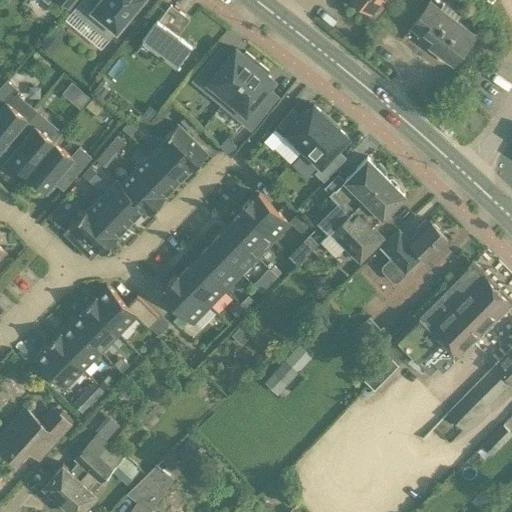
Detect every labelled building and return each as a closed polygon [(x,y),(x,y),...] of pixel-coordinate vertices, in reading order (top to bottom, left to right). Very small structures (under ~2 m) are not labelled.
[(59,0),(69,8),(76,0),(59,0)] [(78,0),(72,7),(107,37),(115,27),(116,28),(139,0),(78,0)] [(355,0),(371,12),(381,0),(355,0)] [(410,27),(431,42),(428,45),(452,63),(475,33),(429,0),(410,27)] [(170,4),(158,20),(157,19),(142,40),(177,66),(192,45),(178,35),(190,19),(170,4)] [(222,105),(255,67),(243,57),(241,59),(234,53),(218,72),(208,64),(193,81),(222,105)] [(222,105),(251,129),(266,111),(256,103),(272,85),(265,79),(266,77),(255,67),(222,105)] [(0,148),(17,128),(35,108),(17,93),(20,90),(8,80),(0,90),(0,148)] [(70,83),(64,95),(84,105),(90,93),(70,83)] [(482,116),(462,97),(451,109),(471,128),(482,116)] [(274,127),(300,152),(332,118),(313,100),(296,118),(288,110),(274,127)] [(17,128),(27,137),(7,161),(15,168),(21,168),(28,174),(55,141),(38,127),(46,118),(35,108),(17,128)] [(180,123),(192,136),(199,129),(186,117),(180,123)] [(332,118),(300,152),(317,168),(314,171),(323,180),(339,163),(332,156),(351,136),(332,118)] [(129,135),(135,128),(128,121),(122,127),(129,135)] [(178,125),(163,140),(193,169),(208,154),(178,125)] [(116,135),(108,144),(117,151),(118,152),(125,142),(116,135)] [(163,140),(164,141),(150,156),(179,184),(193,169),(163,140)] [(55,141),(28,174),(35,180),(35,185),(44,192),(64,168),(74,177),(91,157),(80,147),(72,156),(55,141)] [(104,166),(117,151),(108,144),(95,159),(104,166)] [(334,190),(333,189),(329,193),(337,202),(318,222),(328,232),(346,215),(386,175),(384,173),(386,172),(386,169),(379,163),(377,163),(375,165),(367,156),(361,162),(351,152),(334,169),(344,180),(334,190)] [(150,156),(136,170),(165,198),(179,184),(150,156)] [(89,166),(81,175),(88,181),(95,171),(89,166)] [(122,184),(118,180),(150,213),(165,198),(136,170),(122,184)] [(386,175),(346,215),(328,232),(360,262),(384,237),(372,225),(381,216),(382,217),(405,194),(397,186),(398,184),(398,182),(392,176),(390,176),(388,177),(386,175)] [(150,213),(118,180),(103,195),(131,222),(144,208),(150,213)] [(89,209),(88,208),(118,238),(118,237),(117,236),(131,222),(103,195),(89,209)] [(242,212),(273,241),(289,225),(259,195),(254,200),(252,198),(240,210),(242,212)] [(118,238),(88,208),(63,233),(76,245),(85,236),(103,253),(118,238)] [(242,212),(226,228),(257,258),(273,241),(242,212)] [(416,231),(409,239),(399,227),(379,245),(390,258),(383,264),(382,270),(393,281),(398,281),(424,257),(427,261),(449,239),(430,218),(429,220),(425,218),(415,227),(416,231)] [(312,229),(304,221),(296,229),(304,237),(312,229)] [(226,228),(211,244),(241,274),(257,258),(226,228)] [(309,237),(291,252),(297,260),(315,245),(309,237)] [(211,244),(195,260),(225,290),(241,274),(211,244)] [(195,260),(179,276),(179,277),(209,306),(225,290),(195,260)] [(263,291),(281,271),(273,263),(254,283),(263,291)] [(473,263),(419,315),(394,339),(384,349),(383,349),(358,374),(374,390),(385,379),(399,365),(410,354),(429,374),(437,366),(441,370),(458,354),(458,355),(511,302),(473,263)] [(179,277),(179,276),(177,274),(165,286),(167,288),(162,294),(192,323),(209,306),(179,277)] [(148,329),(150,327),(150,326),(159,317),(137,296),(127,306),(108,286),(97,297),(96,296),(88,303),(118,333),(135,316),(148,329)] [(82,312),(72,323),(101,351),(118,333),(88,303),(81,311),(82,312)] [(369,316),(350,334),(361,346),(380,328),(369,316)] [(159,317),(150,326),(150,327),(151,327),(158,334),(160,332),(167,325),(159,317)] [(101,351),(72,323),(61,333),(60,332),(53,339),(83,369),(101,351)] [(83,369),(53,339),(45,347),(46,348),(35,359),(64,388),(83,369)] [(511,341),(511,346),(494,364),(446,412),(463,429),(511,381),(511,339),(511,341)] [(130,364),(122,357),(113,366),(122,374),(130,364)] [(278,394),(299,370),(285,358),(264,381),(278,394)] [(107,394),(116,384),(107,375),(98,385),(107,394)] [(105,394),(93,383),(72,405),(83,416),(105,394)] [(0,432),(0,447),(16,462),(34,442),(44,452),(70,423),(53,406),(40,421),(24,406),(0,432)] [(110,413),(97,430),(109,438),(121,422),(110,413)] [(492,454),(511,433),(511,432),(502,423),(481,444),(492,454)] [(77,461),(70,470),(62,463),(42,485),(59,500),(110,444),(97,432),(74,458),(77,461)] [(191,467),(205,450),(188,437),(175,455),(191,467)] [(124,456),(110,444),(59,500),(72,511),(79,511),(96,494),(89,487),(96,479),(101,482),(124,456)] [(155,511),(151,509),(174,477),(155,465),(126,493),(136,501),(127,511),(155,511)]
